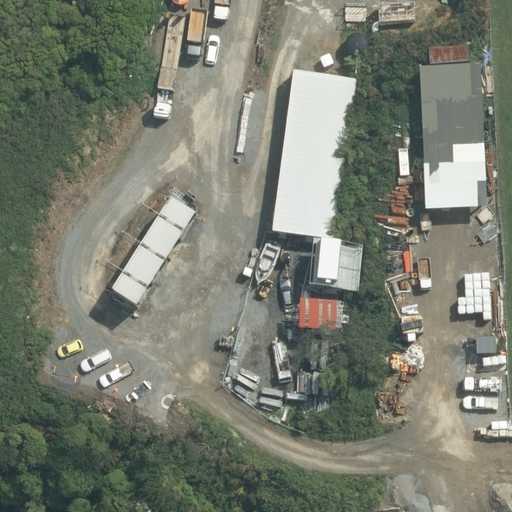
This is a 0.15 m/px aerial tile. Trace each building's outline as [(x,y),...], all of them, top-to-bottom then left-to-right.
[(399,0),(373,0),(371,9),(396,16),(399,0)] [(359,80),(296,70),(275,232),(338,242),(359,80)] [(421,184),(397,183),(395,277),(418,278),(421,184)] [(184,210),(157,194),(99,290),(125,307),(184,210)] [(490,337),(483,337),(484,273),(460,273),(459,337),(463,337),(462,373),(489,373),(490,337)]
